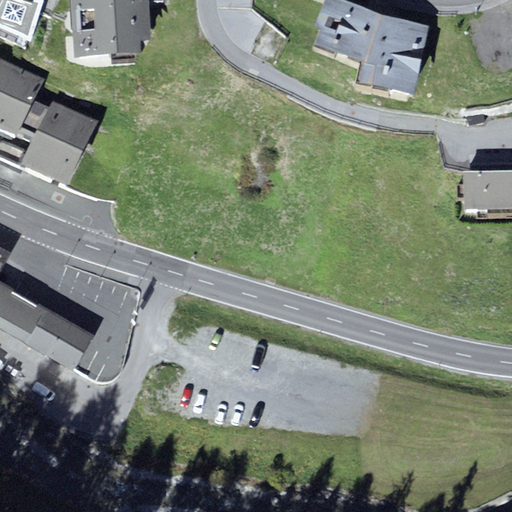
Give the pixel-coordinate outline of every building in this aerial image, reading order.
[(70,0),(72,52),(148,50),(146,0),(70,0)] [(430,24),(346,0),(322,0),(315,25),(320,27),(314,44),(364,59),(359,77),(410,92),(430,24)] [(40,73),(0,56),(0,126),(15,133),(40,73)] [(96,121),(55,100),(17,170),(57,192),(96,121)] [(511,168),(469,170),(471,217),(511,215),(511,168)] [(0,277),(5,270),(0,267),(0,329),(65,369),(82,340),(0,289),(0,277)]
